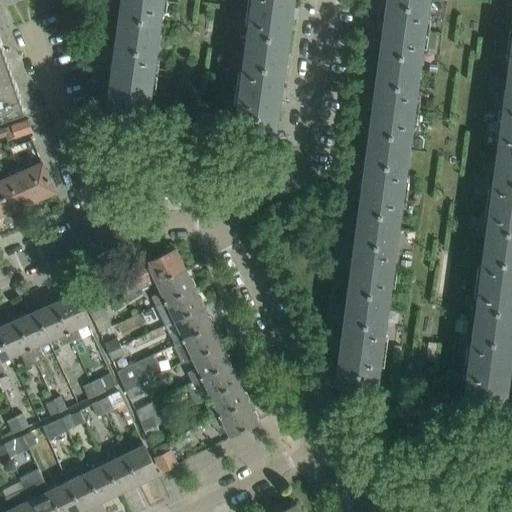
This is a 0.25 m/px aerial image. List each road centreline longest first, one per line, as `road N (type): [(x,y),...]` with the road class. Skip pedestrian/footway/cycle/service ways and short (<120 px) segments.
road 1 (residential): [(220,219),(303,172),(325,0)]
road 2 (residential): [(328,445),(220,219)]
road 3 (residential): [(96,226),(29,30)]
road 4 (residential): [(328,445),(189,511)]
road 5 (residential): [(220,219),(96,226)]
